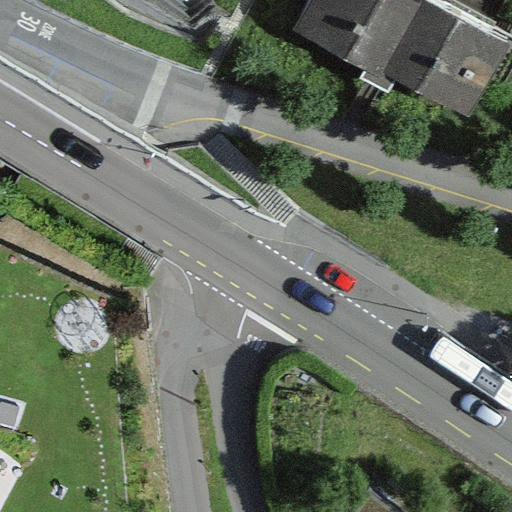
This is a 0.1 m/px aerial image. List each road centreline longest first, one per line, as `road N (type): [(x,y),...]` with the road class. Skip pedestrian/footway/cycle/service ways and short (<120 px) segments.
road 1 (residential): [(0,34),(146,104),(511,216)]
road 2 (primary): [(239,256),(511,446)]
road 3 (residential): [(192,511),(170,349),(177,291),(211,239)]
road 4 (residential): [(254,511),(232,399),(239,256)]
road 5 (primary): [(0,111),(211,239)]
